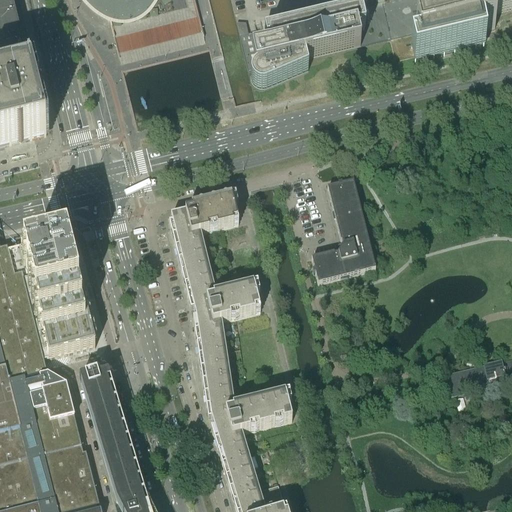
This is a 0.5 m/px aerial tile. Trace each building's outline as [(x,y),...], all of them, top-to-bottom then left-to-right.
[(0,0),(0,511),(96,511),(99,510),(86,456),(83,457),(81,450),(66,389),(61,390),(60,385),(47,378),(43,363),(43,362),(41,356),(22,278),(14,280),(8,254),(7,251),(0,252),(0,250),(0,63),(20,58),(26,57),(23,47),(23,46),(19,32),(20,32),(19,31),(15,16),(16,16),(15,16),(12,1),(12,0),(11,1),(11,0),(0,0)] [(204,39),(194,0),(81,0),(83,2),(85,5),(88,8),(91,11),(93,13),(95,15),(97,17),(100,19),(102,20),(105,22),(107,23),(110,24),(119,60),(204,39)] [(246,26),(236,25),(240,38),(248,74),(252,73),(252,74),(251,75),(251,76),(251,77),(250,79),(250,80),(250,81),(251,82),(251,84),(252,85),(252,86),(253,87),(254,88),(255,89),(256,90),(257,90),(258,91),(259,91),(261,91),(262,91),(263,91),(264,91),(265,91),(267,90),(308,72),(305,61),(360,48),(390,41),(395,62),(412,58),(414,65),(485,48),(481,34),(485,33),(487,40),(511,33),(511,0),(396,0),(395,0),(394,0),(395,1),(385,3),(376,5),(375,5),(371,6),(370,6),(367,7),(295,24),(289,25),(256,33),(255,34),(251,35),(250,35),(248,35),(246,26)] [(0,149),(46,138),(31,80),(0,87),(0,149)] [(315,276),(318,287),(375,273),(353,184),(342,187),(342,185),(337,186),(338,188),(327,191),(341,249),(338,255),(311,261),(314,272),(312,273),(313,277),(315,276)] [(231,404),(227,380),(220,330),(222,330),(221,325),(260,316),(253,289),(216,298),(214,292),(212,293),(200,245),(202,244),(200,237),(209,235),(210,235),(211,235),(212,236),(213,235),(214,235),(215,235),(216,234),(217,234),(217,233),(238,228),(232,203),(176,217),(170,219),(172,225),(169,225),(171,234),(174,233),(176,242),(173,242),(177,258),(180,258),(182,266),(179,267),(183,283),(186,282),(188,290),(185,291),(189,308),(192,307),(196,320),(196,325),(193,325),(196,342),(199,341),(200,350),(197,350),(200,367),(203,366),(204,375),(201,375),(203,392),(207,391),(207,396),(208,400),(205,400),(207,417),(210,416),(211,421),(215,434),(212,435),(217,451),(220,450),(222,458),(219,459),(224,475),(227,474),(230,483),(227,484),(232,499),(234,499),(238,509),(235,510),(235,511),(284,511),(278,488),(256,495),(239,436),(241,435),(241,437),(291,424),(285,398),(234,410),(233,404),(231,404)] [(67,239),(8,254),(14,280),(22,278),(41,356),(43,363),(94,350),(67,239)] [(447,379),(451,398),(463,395),(463,397),(482,392),(482,390),(511,382),(511,364),(482,371),(481,368),(478,367),(477,371),(475,371),(475,373),(460,376),(447,379)] [(108,383),(106,383),(105,380),(97,382),(95,378),(78,383),(80,388),(85,387),(115,505),(115,506),(115,507),(118,506),(121,511),(147,511),(147,510),(143,498),(108,383)]
